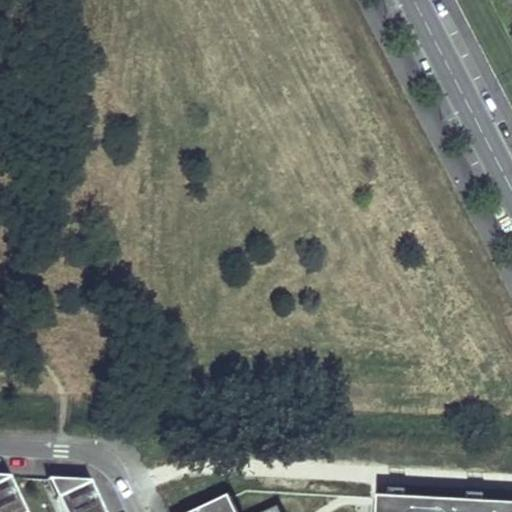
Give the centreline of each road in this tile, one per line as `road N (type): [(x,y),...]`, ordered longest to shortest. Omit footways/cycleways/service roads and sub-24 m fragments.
road 1 (residential): [(511,193),(412,0)]
road 2 (residential): [(0,444),(99,457),(136,511)]
